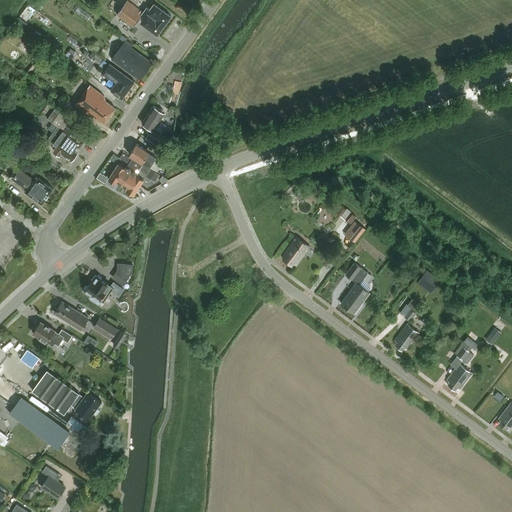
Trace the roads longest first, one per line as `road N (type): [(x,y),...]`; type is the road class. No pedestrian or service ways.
road 1 (residential): [(511,458),(274,277),(221,177)]
road 2 (residential): [(56,268),(47,248),(54,221),(216,0)]
road 3 (secondary): [(217,168),(511,68)]
road 4 (secondary): [(56,268),(114,224),(217,168)]
